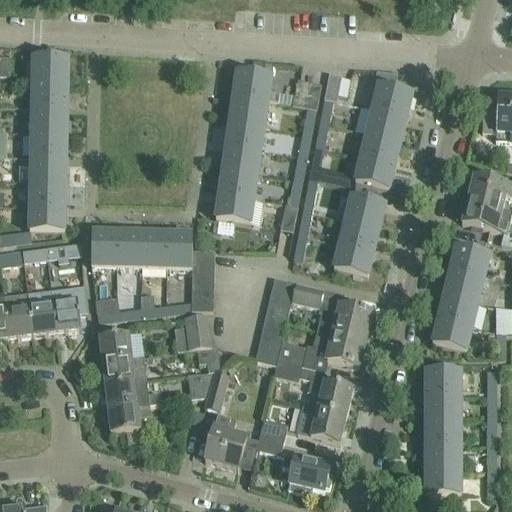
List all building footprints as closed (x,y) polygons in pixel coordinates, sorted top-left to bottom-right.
[(68,88),(68,63),(34,63),(33,87),(68,88)] [(280,99),(269,97),(272,82),(238,77),(234,102),(268,107),(278,108),(280,99)] [(325,104),(337,106),(341,81),(329,79),(325,104)] [(307,113),(316,115),(321,90),(298,85),(293,111),(307,113)] [(67,113),(68,88),(33,87),(32,112),(67,113)] [(407,123),(413,99),(379,90),(374,110),(373,115),(407,123)] [(265,131),(268,107),(234,102),(230,126),(265,131)] [(484,115),(482,139),(496,140),(496,146),(511,147),(511,102),(498,102),(497,115),(484,115)] [(325,104),(320,128),(329,130),(334,106),(336,107),(337,106),(325,104)] [(67,138),(67,113),(32,112),(32,137),(67,138)] [(307,113),(303,137),(312,139),(316,115),(307,113)] [(373,115),(367,139),(401,147),(407,123),(373,115)] [(261,156),(265,131),(230,126),(227,151),(261,156)] [(315,153),(325,155),(329,130),(320,128),(315,153)] [(66,163),(67,138),(32,137),(31,162),(66,163)] [(298,161),(307,163),(312,139),(303,137),(298,161)] [(367,139),(360,163),(395,172),(401,147),(367,139)] [(227,151),(223,176),(257,181),(261,156),(227,151)] [(310,179),(309,185),(318,187),(320,180),(325,155),(315,153),(310,179)] [(293,186),(302,188),(307,163),(298,161),(293,186)] [(31,187),(65,188),(66,163),(31,162),(31,187)] [(354,188),(389,196),(395,172),(360,163),(354,188)] [(223,176),(219,200),(254,205),(257,181),(223,176)] [(505,201),(511,203),(511,191),(473,182),(467,206),(502,214),(505,201)] [(285,210),(297,212),(302,188),(293,186),(288,210),(286,210),(285,210)] [(65,213),(65,188),(31,187),(30,211),(65,213)] [(307,192),(303,216),(312,218),(313,212),(317,194),(308,192),(307,192)] [(216,225),(250,230),(254,205),(219,200),(216,225)] [(380,234),(385,210),(351,202),(345,226),(380,234)] [(511,217),(502,214),(467,206),(462,229),(506,239),(511,217)] [(4,210),(0,209),(0,251),(32,248),(31,237),(29,237),(29,236),(0,239),(0,211),(4,211),(4,210)] [(285,210),(281,235),(292,237),(297,212),(285,210)] [(29,236),(29,237),(31,237),(64,238),(65,213),(30,211),(29,236)] [(298,241),(307,243),(312,218),(302,216),(298,241)] [(374,259),(380,234),(345,226),(339,251),(374,259)] [(92,238),(92,258),(91,273),(117,273),(117,239),(92,238)] [(117,273),(142,274),(142,239),(117,239),(117,273)] [(167,274),(168,240),(142,239),(142,274),(167,274)] [(192,268),(192,256),(193,240),(168,240),(167,274),(192,275),(192,268)] [(307,243),(298,241),(293,266),(303,268),(307,243)] [(79,249),(58,252),(59,265),(60,270),(70,269),(70,263),(80,262),(79,249)] [(368,284),(374,259),(339,251),(333,275),(368,284)] [(45,254),(47,267),(59,265),(58,252),(47,253),(47,254),(45,254)] [(490,260),(456,252),(450,276),(484,284),(490,260)] [(45,254),(33,255),(34,268),(47,267),(45,254)] [(214,268),(215,256),(192,256),(192,268),(214,268)] [(0,259),(0,272),(22,270),(20,257),(0,259)] [(214,281),(214,268),(192,268),(192,275),(192,280),(214,281)] [(450,276),(444,301),(478,309),(484,284),(450,276)] [(214,293),(214,281),(192,280),(192,292),(214,293)] [(293,300),(296,288),(274,283),(272,295),(293,300)] [(296,288),(293,300),(291,308),(319,315),(318,319),(321,320),(317,336),(365,347),(371,319),(342,312),(345,301),(296,288)] [(83,291),(51,296),(53,310),(56,339),(81,335),(79,319),(87,318),(83,291)] [(214,305),(214,293),(192,292),(192,305),(214,305)] [(290,312),(291,308),(293,300),(272,295),(269,307),(290,312)] [(28,299),(26,299),(31,342),(56,339),(53,310),(51,296),(28,299)] [(25,299),(2,302),(8,345),(31,342),(25,299)] [(472,333),(478,309),(444,301),(439,325),(472,333)] [(192,305),(192,307),(191,307),(191,317),(192,317),(191,316),(213,317),(214,305),(192,305)] [(191,307),(166,311),(167,320),(191,317),(191,307)] [(287,324),(290,312),(269,307),(266,319),(287,324)] [(166,311),(141,314),(142,323),(167,320),(166,311)] [(141,314),(116,317),(117,327),(142,323),(141,314)] [(511,314),(496,314),(496,332),(496,339),(505,339),(511,339),(511,314)] [(116,317),(97,320),(98,329),(117,327),(116,317)] [(285,336),(287,324),(266,319),(263,331),(285,336)] [(189,355),(197,354),(211,352),(207,321),(185,324),(189,355)] [(433,349),(466,358),(472,333),(439,325),(433,349)] [(282,348),(285,336),(263,331),(260,343),(282,348)] [(278,367),(326,379),(329,367),(358,374),(365,347),(317,336),(313,352),(307,350),(306,353),(282,347),(278,367)] [(102,366),(131,363),(128,339),(99,343),(102,366)] [(505,363),(505,339),(496,339),(496,363),(505,363)] [(279,360),(282,348),(260,343),(257,355),(279,360)] [(209,378),(216,377),(221,376),(218,351),(211,352),(197,354),(199,369),(207,368),(209,378)] [(257,355),(255,366),(276,371),(279,360),(257,355)] [(105,390),(136,387),(147,385),(144,362),(131,363),(102,366),(105,390)] [(317,416),(346,423),(353,395),(323,388),(326,379),(278,367),(274,382),(298,388),(300,382),(312,385),(309,397),(321,400),(317,416)] [(461,401),(461,376),(426,376),(426,401),(461,401)] [(204,414),(205,414),(220,418),(230,382),(217,377),(216,377),(209,378),(202,379),(205,403),(207,403),(204,414)] [(487,401),(496,401),(496,377),(487,377),(487,401)] [(191,404),(192,404),(192,405),(205,403),(202,379),(188,380),(191,404)] [(147,385),(136,387),(105,390),(108,414),(138,411),(160,408),(158,397),(148,399),(147,385)] [(461,426),(461,401),(426,401),(426,426),(461,426)] [(496,401),(487,401),(487,426),(496,426),(496,401)] [(192,404),(191,404),(178,405),(182,430),(189,430),(193,414),(192,405),(192,404)] [(160,408),(138,411),(108,414),(111,439),(127,437),(128,449),(143,447),(139,423),(151,421),(150,410),(160,409),(160,408)] [(301,428),(298,439),(311,442),(321,445),(340,450),(346,423),(317,416),(305,412),(301,428)] [(210,447),(205,467),(238,476),(239,472),(251,476),(252,476),(257,456),(256,455),(259,445),(247,442),(248,440),(232,436),(235,424),(218,420),(210,447)] [(288,431),(264,425),(260,441),(284,447),(288,431)] [(426,426),(426,451),(461,451),(461,426),(426,426)] [(496,426),(487,426),(487,451),(496,451),(496,426)] [(259,445),(256,455),(257,456),(281,462),(284,447),(260,441),(259,445)] [(461,476),(461,451),(426,451),(426,476),(461,476)] [(496,451),(487,451),(487,476),(496,476),(496,451)] [(282,473),(293,476),(288,495),(311,501),(313,495),(324,497),(325,493),(329,494),(332,481),(328,480),(330,472),(285,461),(282,473)] [(461,501),(461,476),(426,476),(426,501),(461,501)] [(496,476),(487,476),(487,501),(496,501),(496,476)]
